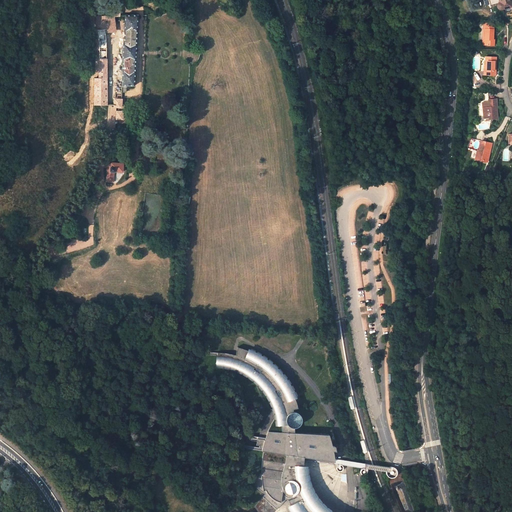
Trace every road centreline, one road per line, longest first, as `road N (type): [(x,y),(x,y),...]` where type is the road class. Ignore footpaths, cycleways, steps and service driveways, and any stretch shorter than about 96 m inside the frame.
road 1 (tertiary): [(436,0),(453,87),(422,352)]
road 2 (track): [(121,0),(97,165),(24,288),(0,311)]
road 3 (tertiary): [(422,352),(420,391),(445,511)]
road 4 (tertiary): [(450,511),(422,352)]
